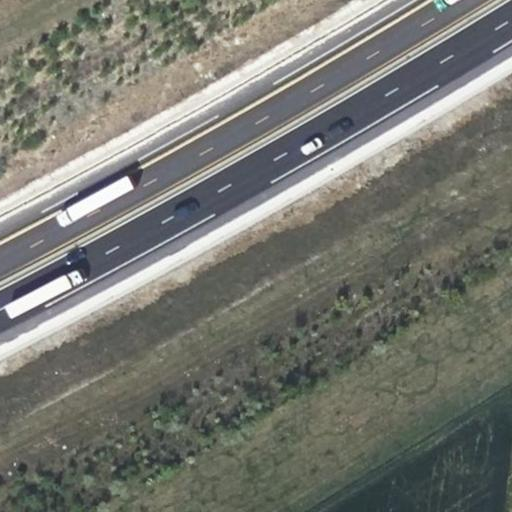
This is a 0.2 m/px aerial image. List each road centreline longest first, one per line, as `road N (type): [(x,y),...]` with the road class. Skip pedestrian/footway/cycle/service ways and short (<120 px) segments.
road 1 (motorway): [(0,301),(234,182),(511,19)]
road 2 (motorway): [(450,0),(216,136),(0,248)]
